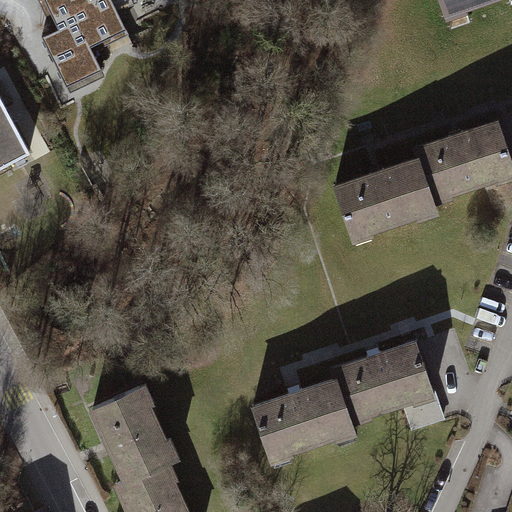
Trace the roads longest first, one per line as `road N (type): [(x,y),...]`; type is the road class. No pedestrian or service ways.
road 1 (residential): [(441,511),(511,337)]
road 2 (residential): [(0,355),(79,511)]
